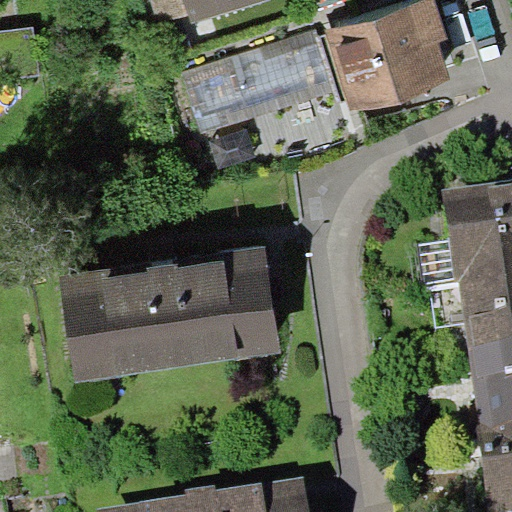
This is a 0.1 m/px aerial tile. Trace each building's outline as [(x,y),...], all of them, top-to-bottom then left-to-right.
[(150,0),(157,22),(186,14),(189,22),(265,0),(150,0)] [(434,0),(424,0),(325,32),(348,102),(351,112),(451,79),(439,42),(447,39),(434,0)] [(33,27),(0,30),(0,76),(39,72),(33,27)] [(337,105),(348,102),(325,32),(319,34),(317,28),(168,76),(188,138),(333,91),(337,105)] [(246,128),(209,140),(218,170),(256,158),(246,128)] [(511,177),(443,187),(456,282),(460,281),(511,273),(511,177)] [(281,353),(266,247),(60,275),(75,382),(281,353)] [(469,347),(511,340),(511,273),(460,281),(469,347)] [(511,340),(469,347),(479,420),(511,415),(511,340)] [(511,415),(479,420),(477,421),(489,511),(492,511),(511,509),(511,415)] [(185,494),(97,507),(97,511),(309,511),(304,477),(216,489),(185,494)] [(184,489),(185,494),(216,489),(215,484),(184,489)]
